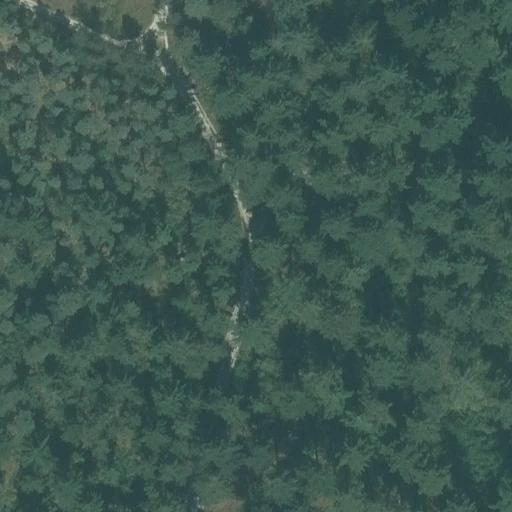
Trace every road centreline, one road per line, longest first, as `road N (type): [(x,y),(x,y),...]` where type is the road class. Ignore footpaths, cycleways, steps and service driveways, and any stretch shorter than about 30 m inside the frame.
road 1 (track): [(184,511),(270,192),(235,176),(141,57),(141,0)]
road 2 (track): [(270,192),(308,171),(511,184)]
road 3 (track): [(141,57),(17,0)]
